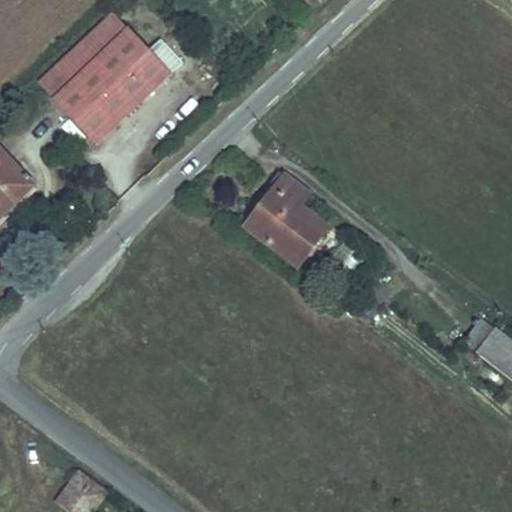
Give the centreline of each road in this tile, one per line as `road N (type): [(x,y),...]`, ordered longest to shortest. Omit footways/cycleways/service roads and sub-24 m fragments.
road 1 (unclassified): [(0,349),(363,0)]
road 2 (unclassified): [(0,383),(167,511)]
